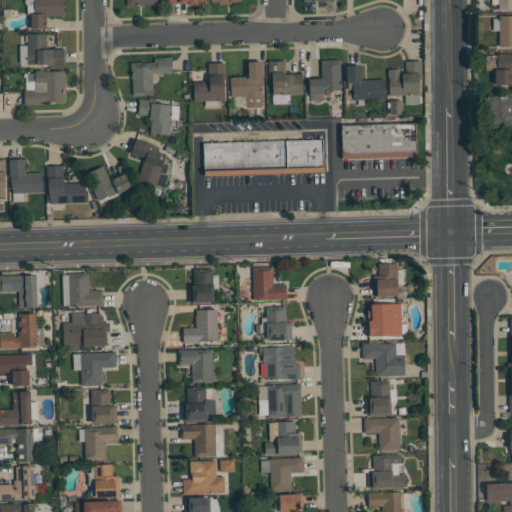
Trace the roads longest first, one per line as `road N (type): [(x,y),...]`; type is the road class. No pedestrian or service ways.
road 1 (tertiary): [(0,250),(451,235)]
road 2 (residential): [(329,299),(335,511)]
road 3 (residential): [(144,305),(152,511)]
road 4 (residential): [(95,41),(276,34)]
road 5 (residential): [(489,298),(486,421),(454,429)]
road 6 (residential): [(94,0),(96,102),(89,119)]
